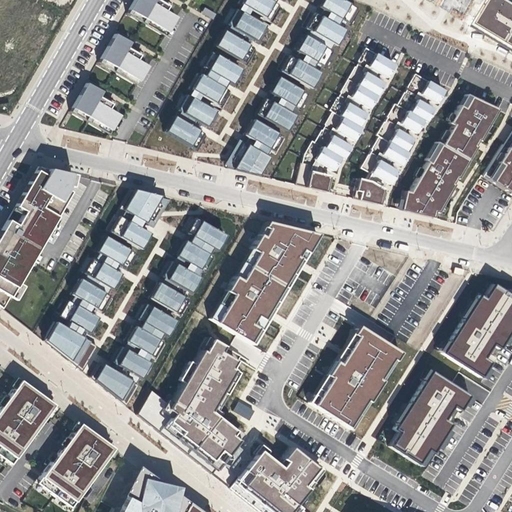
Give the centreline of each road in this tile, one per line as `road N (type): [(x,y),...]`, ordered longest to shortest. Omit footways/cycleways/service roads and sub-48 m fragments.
road 1 (residential): [(14,140),(491,263)]
road 2 (tertiary): [(94,0),(14,140)]
